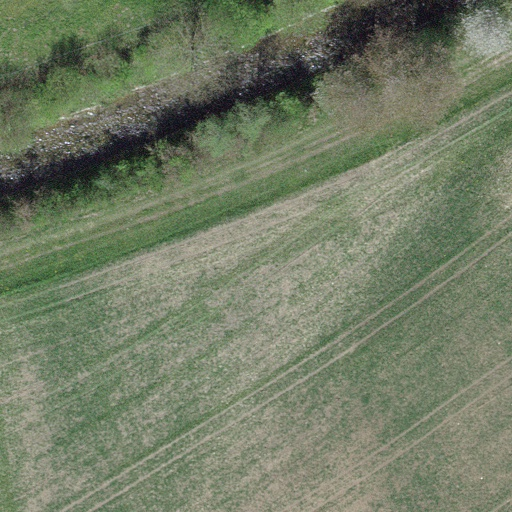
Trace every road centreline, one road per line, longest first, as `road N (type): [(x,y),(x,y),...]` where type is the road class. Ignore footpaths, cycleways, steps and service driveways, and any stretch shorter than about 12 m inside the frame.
road 1 (track): [(0,268),(270,155),(511,26)]
road 2 (track): [(0,304),(55,359),(151,511)]
